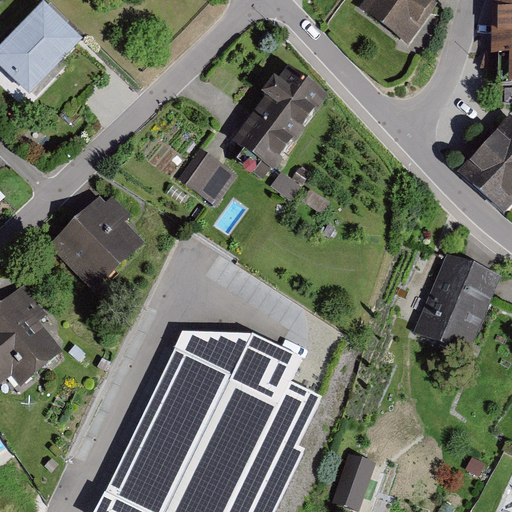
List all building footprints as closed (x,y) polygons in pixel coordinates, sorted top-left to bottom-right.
[(442,0),(374,0),(365,13),(407,45),(442,0)] [(511,0),(494,0),(493,55),(506,56),(505,86),(511,85),(511,0)] [(82,45),(42,8),(0,52),(0,73),(30,101),(82,45)] [(325,100),(288,72),(231,147),(268,175),(325,100)] [(511,205),(511,124),(511,123),(463,174),(505,213),(511,205)] [(237,178),(209,159),(190,187),(217,206),(237,178)] [(143,249),(102,204),(55,249),(96,293),(143,249)] [(451,260),(414,335),(473,361),(502,278),(451,260)] [(0,386),(14,377),(20,385),(64,356),(43,326),(54,318),(33,287),(0,308),(0,386)] [(114,511),(228,511),(288,389),(186,339),(107,500),(118,505),(114,511)]
